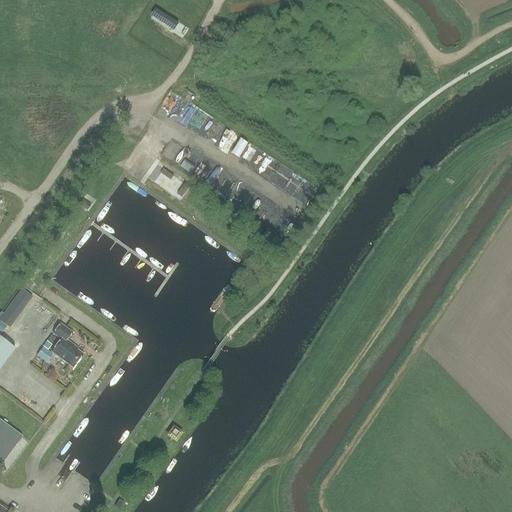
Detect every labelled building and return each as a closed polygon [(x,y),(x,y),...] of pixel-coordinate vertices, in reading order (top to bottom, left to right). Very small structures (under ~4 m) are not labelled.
[(184,27),(162,13),(158,19),(180,33),(184,27)] [(188,93),(184,103),(189,105),(193,95),(188,93)] [(193,173),(206,155),(201,151),(193,162),(188,159),(183,166),(193,173)] [(157,180),(161,183),(166,177),(161,174),(157,180)] [(226,192),(234,196),(243,178),(235,174),(226,192)] [(185,185),(178,195),(183,198),(190,188),(185,185)] [(306,185),(290,191),(296,206),(311,199),(306,185)] [(0,321),(9,328),(33,297),(23,289),(0,319),(0,321)] [(52,353),(73,369),(83,355),(74,348),(75,347),(67,341),(73,334),(61,325),(54,335),(61,340),(52,353)] [(0,371),(16,350),(0,338),(0,371)] [(37,356),(47,363),(53,354),(48,351),(52,345),(47,342),(43,347),(37,356)] [(0,461),(3,464),(22,437),(0,420),(0,461)]
